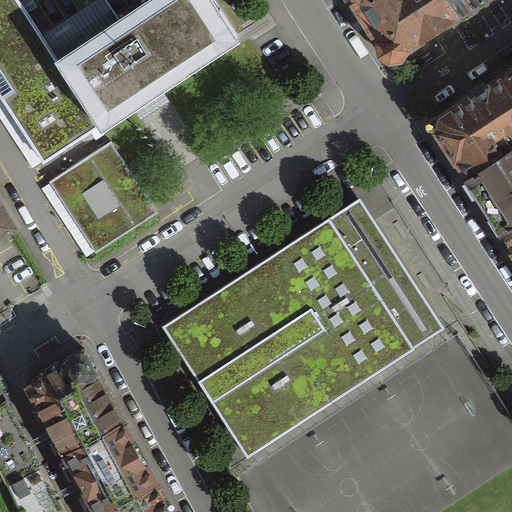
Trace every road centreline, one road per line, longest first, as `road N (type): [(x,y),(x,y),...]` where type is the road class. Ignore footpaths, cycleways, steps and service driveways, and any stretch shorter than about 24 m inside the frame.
road 1 (residential): [(378,109),(90,292)]
road 2 (residential): [(207,511),(90,292)]
road 3 (residential): [(378,109),(511,311)]
road 4 (residential): [(90,292),(0,137)]
road 5 (residential): [(511,23),(378,109)]
road 6 (residential): [(306,0),(378,109)]
